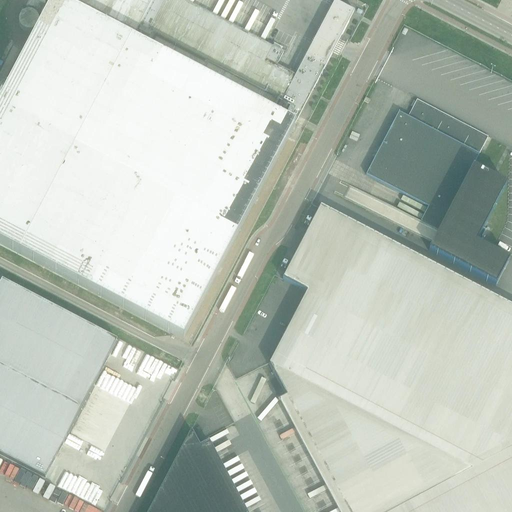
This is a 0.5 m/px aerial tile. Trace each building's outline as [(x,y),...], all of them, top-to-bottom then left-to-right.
[(0,244),(183,340),(295,126),(292,125),(311,89),(313,90),(336,46),(354,12),(335,2),(316,36),(307,54),(295,76),(277,66),(283,53),(181,0),(29,0),(26,6),(41,14),(48,0),(51,0),(54,1),(0,102),(0,244)] [(399,113),(366,176),(428,208),(420,222),(426,225),(439,232),(429,250),(494,284),(507,260),(474,243),(506,185),(472,167),(488,137),(417,100),(407,118),(399,113)] [(511,511),(511,307),(320,207),(282,280),(307,293),(269,365),(348,511),(511,511)] [(2,281),(0,284),(0,455),(45,479),(46,477),(69,434),(94,386),(116,343),(117,341),(2,281)] [(191,431),(148,511),(234,511),(204,454),(191,431)] [(107,479),(114,483),(125,462),(118,458),(107,479)]
